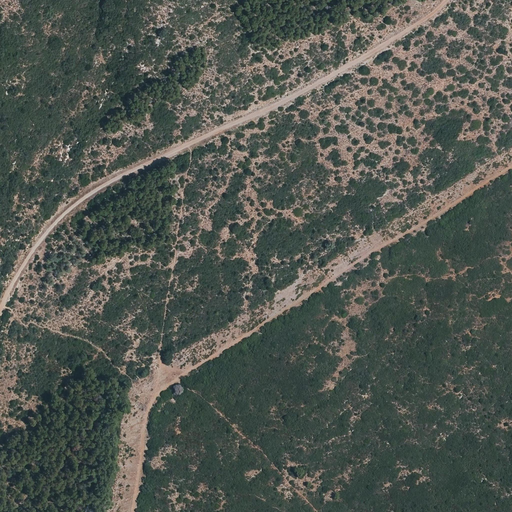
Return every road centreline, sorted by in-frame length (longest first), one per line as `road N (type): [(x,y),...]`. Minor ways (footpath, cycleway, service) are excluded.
road 1 (track): [(447,0),(349,65),(80,200),(32,252),(0,308)]
road 2 (track): [(135,511),(156,394),(511,167)]
road 3 (track): [(156,394),(191,143)]
